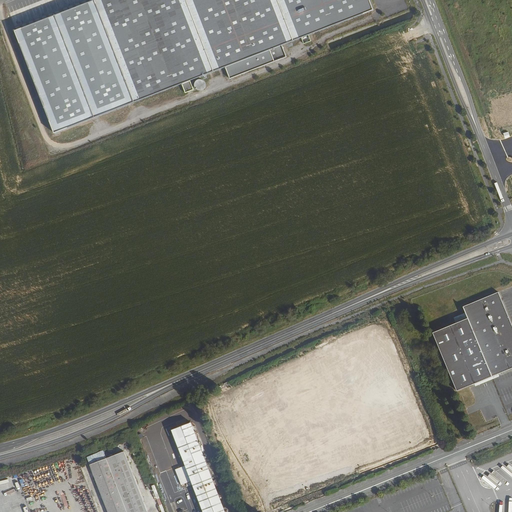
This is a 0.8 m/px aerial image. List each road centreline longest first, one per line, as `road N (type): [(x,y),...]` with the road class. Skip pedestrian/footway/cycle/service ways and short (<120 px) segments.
road 1 (unclassified): [(511,218),(427,0)]
road 2 (residential): [(176,511),(155,433),(166,419),(186,415),(196,420),(231,511)]
road 3 (residential): [(309,511),(511,430)]
road 4 (secondary): [(174,381),(370,296)]
road 5 (secondary): [(0,456),(113,417),(174,381)]
road 6 (secondary): [(174,381),(0,445)]
road 7 (secondary): [(511,233),(370,296)]
road 8 (secondary): [(370,296),(511,245)]
